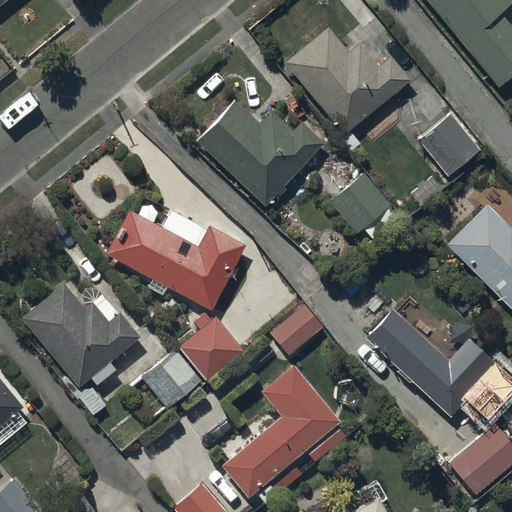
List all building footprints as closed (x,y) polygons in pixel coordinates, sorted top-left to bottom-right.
[(421,0),(494,88),(511,73),(511,30),(497,12),(510,0),(421,0)] [(279,61),(349,151),(359,143),(346,127),(407,80),(388,56),(374,67),(356,44),(346,52),(325,25),(279,61)] [(231,98),(192,139),(262,205),(274,192),(276,194),(283,187),(280,185),(320,142),(298,122),(290,130),(268,110),(257,122),(231,98)] [(421,133),(415,138),(445,176),(478,149),(448,111),(428,127),(430,130),(422,136),(421,133)] [(388,204),(361,171),(325,200),(353,234),(361,228),(374,244),(400,223),(386,205),(388,204)] [(432,171),(405,193),(417,207),(443,184),(432,171)] [(483,203),(442,244),(508,309),(511,304),(511,222),(507,227),(483,203)] [(207,309),(240,243),(204,226),(195,245),(125,210),(102,254),(150,278),(145,287),(159,294),(163,287),(207,309)] [(61,281),(19,315),(77,386),(89,377),(94,383),(113,367),(107,360),(136,337),(116,312),(105,320),(89,300),(81,306),(61,281)] [(286,355),(320,324),(301,303),(267,333),(286,355)] [(389,306),(361,337),(396,369),(394,371),(406,382),(407,380),(447,416),(495,364),(465,337),(445,358),(412,328),(414,326),(399,312),(398,314),(389,306)] [(203,380),(241,350),(213,316),(210,318),(205,311),(192,321),(197,328),(137,376),(163,407),(200,377),(203,380)] [(244,497),(336,419),(289,364),(257,391),(278,415),(270,422),(264,414),(217,454),(222,460),(217,465),(244,497)] [(0,423),(22,405),(0,378),(0,423)] [(511,444),(493,422),(445,461),(472,493),(511,460),(511,444)] [(12,479),(0,488),(0,511),(34,511),(38,510),(12,479)] [(227,511),(200,480),(171,505),(176,511),(227,511)] [(382,511),(375,498),(351,511),(382,511)]
